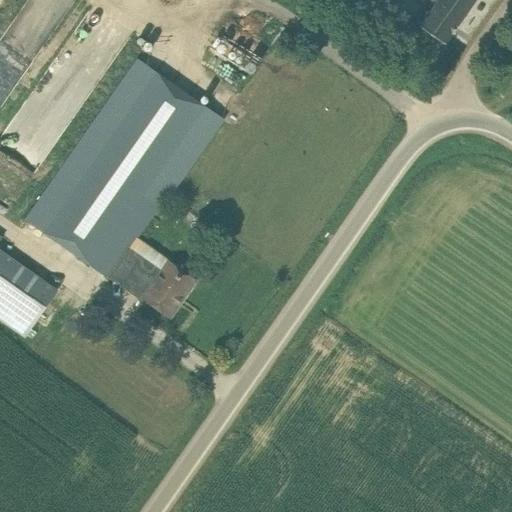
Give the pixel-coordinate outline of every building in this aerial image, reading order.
[(343,0),(370,19),(382,0),(343,0)] [(437,0),(439,1),(421,26),(445,43),(475,0),(437,0)] [(28,220),(110,278),(113,274),(131,248),(222,118),(139,60),(28,220)] [(129,277),(148,291),(144,298),(170,316),(196,280),(169,261),(163,270),(131,248),(113,274),(125,282),(129,277)] [(0,318),(25,336),(57,290),(0,249),(0,318)]
